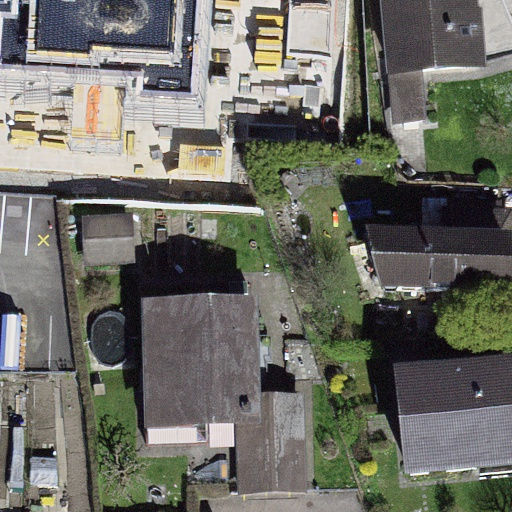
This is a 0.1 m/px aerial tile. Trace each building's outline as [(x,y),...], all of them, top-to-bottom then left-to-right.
[(35,0),(0,0),(0,131),(120,138),(125,50),(33,44),(35,0)] [(157,0),(150,130),(284,138),(292,0),(157,0)] [(478,82),(469,0),(383,0),(356,3),(365,93),(478,82)] [(500,308),(501,257),(363,255),(363,306),(500,308)] [(256,415),(256,325),(140,326),(141,445),(237,445),(237,503),(305,503),(304,414),(256,415)] [(511,493),(511,385),(511,382),(391,389),(398,499),(511,493)]
